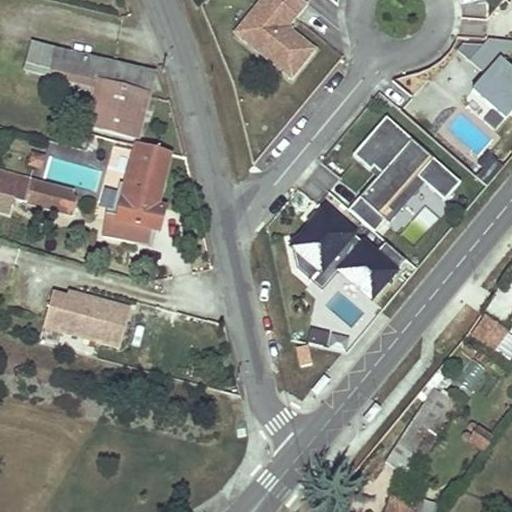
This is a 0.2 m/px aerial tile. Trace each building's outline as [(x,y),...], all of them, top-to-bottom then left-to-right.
[(256,0),(230,33),(235,37),(265,0),(256,0)] [(265,0),(235,37),(286,78),(309,50),(281,28),(302,2),(300,1),(298,0),(265,0)] [(468,90),(498,115),(511,98),(511,73),(496,59),(511,41),(510,40),(484,38),(466,60),(482,73),(468,90)] [(136,141),(152,77),(28,47),(22,72),(47,78),(49,70),(99,82),(88,130),(136,141)] [(373,178),(345,210),(371,232),(382,220),(389,212),(385,208),(412,176),(421,183),(441,200),(457,182),(382,118),(349,156),(366,171),(370,167),(377,174),(373,178)] [(163,211),(160,209),(156,208),(169,156),(137,146),(115,222),(157,234),(163,211)] [(366,172),(373,178),(377,174),(370,167),(366,171),(366,172)] [(389,212),(382,220),(385,224),(421,183),(412,176),(385,208),(389,212)] [(0,177),(0,197),(12,201),(71,218),(75,203),(70,197),(0,177)] [(0,215),(7,218),(12,201),(0,197),(0,215)] [(292,268),(307,281),(325,260),(335,269),(367,297),(401,258),(384,243),(374,255),(324,211),(300,239),(285,238),(292,268)] [(307,281),(317,290),(335,269),(325,260),(307,281)] [(117,350),(129,311),(99,303),(98,308),(87,305),(88,300),(67,295),(65,299),(51,296),(42,329),(117,350)] [(493,353),(509,334),(486,315),(470,335),(493,353)] [(294,349),(298,368),(309,365),(305,347),(294,349)] [(384,463),(397,471),(410,480),(434,444),(459,406),(433,390),(408,428),(384,463)] [(418,500),(417,505),(415,509),(389,500),(384,511),(437,511),(439,507),(418,500)]
